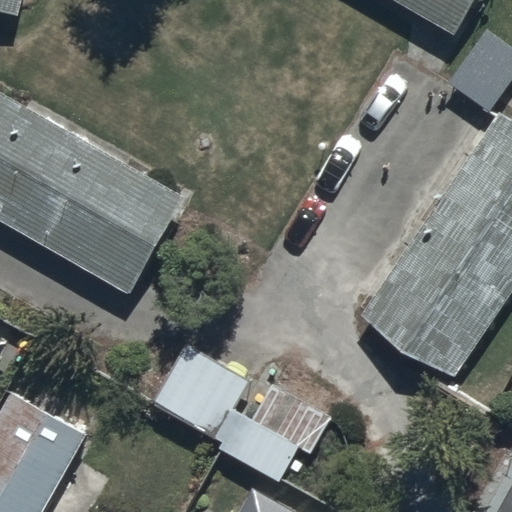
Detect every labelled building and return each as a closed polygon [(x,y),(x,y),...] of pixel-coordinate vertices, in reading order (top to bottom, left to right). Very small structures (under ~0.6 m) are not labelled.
[(23,0),(0,0),(0,12),(19,17),(23,0)] [(476,0),(380,0),(454,40),(476,0)] [(511,90),(511,46),(487,29),(448,85),(494,117),(511,90)] [(0,93),(0,220),(130,296),(185,201),(0,93)] [(511,294),(511,124),(499,116),(365,318),(456,378),(511,294)] [(329,422),(188,345),(155,403),(222,440),(218,449),(278,483),(297,448),(311,455),(329,422)] [(10,395),(0,412),(0,511),(45,511),(87,439),(10,395)] [(511,511),(511,483),(496,511),(511,511)] [(297,511),(253,487),(238,511),(297,511)]
